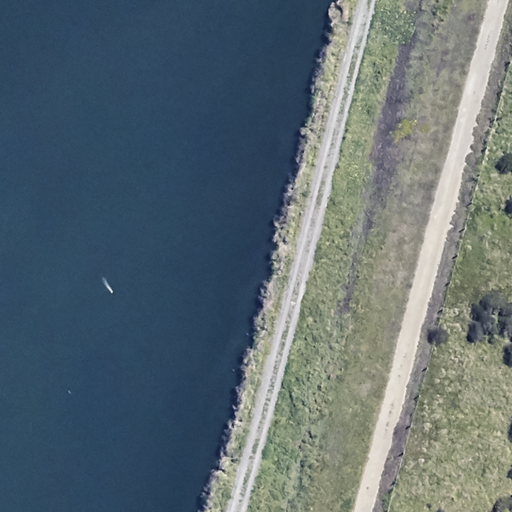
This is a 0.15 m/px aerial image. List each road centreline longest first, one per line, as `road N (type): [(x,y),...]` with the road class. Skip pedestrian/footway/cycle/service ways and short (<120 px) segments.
road 1 (track): [(362,0),(226,511)]
road 2 (track): [(499,0),(366,511)]
